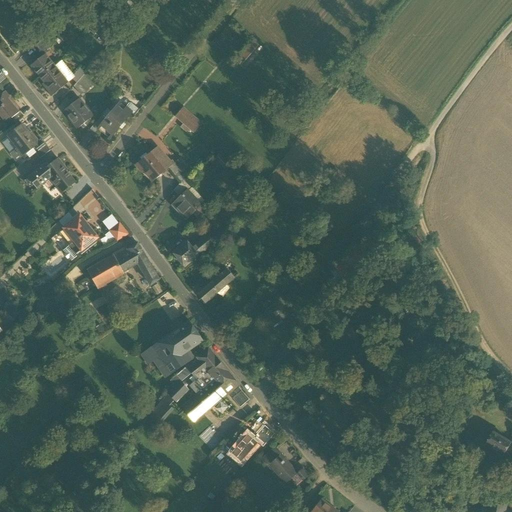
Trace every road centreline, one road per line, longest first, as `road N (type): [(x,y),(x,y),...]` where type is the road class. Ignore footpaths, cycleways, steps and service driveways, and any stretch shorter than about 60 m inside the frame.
road 1 (tertiary): [(377,511),(327,472),(259,394),(93,173)]
road 2 (track): [(429,134),(419,217),(488,359),(511,378)]
road 3 (unclassified): [(93,173),(236,0)]
road 4 (tertiary): [(93,173),(0,58)]
road 5 (track): [(429,134),(511,24)]
